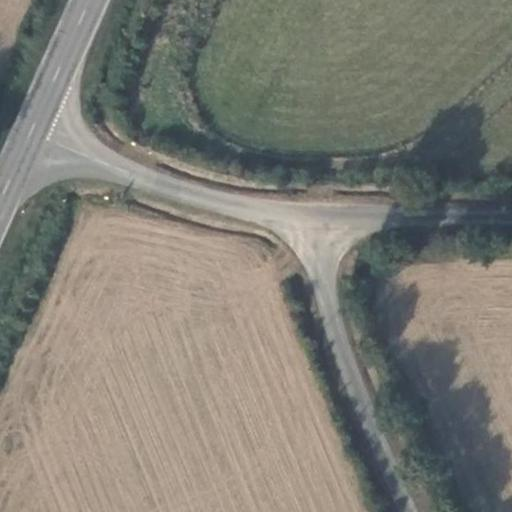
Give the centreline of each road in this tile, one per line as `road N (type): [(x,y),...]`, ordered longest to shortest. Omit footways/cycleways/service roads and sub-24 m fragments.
road 1 (unclassified): [(318,219),(331,329),(411,511)]
road 2 (unclassified): [(31,130),(168,187),(318,219)]
road 3 (unclassified): [(318,219),(511,217)]
road 4 (secondary): [(31,130),(88,0)]
